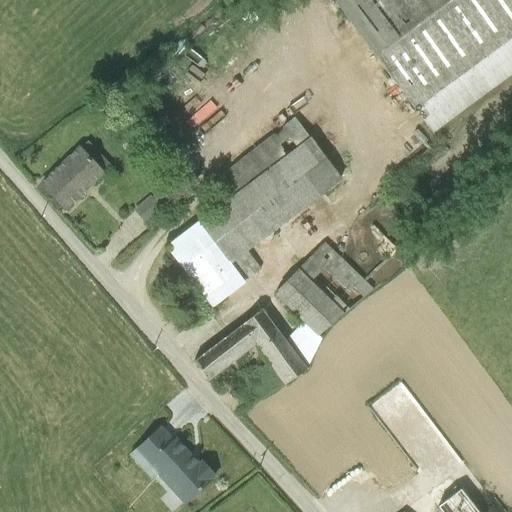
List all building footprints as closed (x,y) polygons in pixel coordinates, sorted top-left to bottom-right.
[(511,0),(334,0),(333,1),(430,134),(511,73),(511,0)] [(222,206),(165,249),(210,306),(259,269),(246,252),(340,179),(293,118),(215,180),(221,187),(212,193),(222,206)] [(87,142),(40,185),(62,209),(110,166),(87,142)] [(159,189),(132,210),(143,223),(169,202),(159,189)] [(259,308),(192,361),(207,380),(252,344),(271,370),(243,391),(253,403),(281,383),(282,385),(306,370),(320,339),(317,336),(372,289),(323,242),(272,294),(301,322),(284,341),(259,308)] [(159,427),(128,456),(151,480),(155,475),(182,504),(214,476),(201,462),(198,464),(174,439),(172,441),(159,427)] [(403,511),(402,510),(399,511),(477,511),(459,489),(433,509),(435,511),(403,511)]
